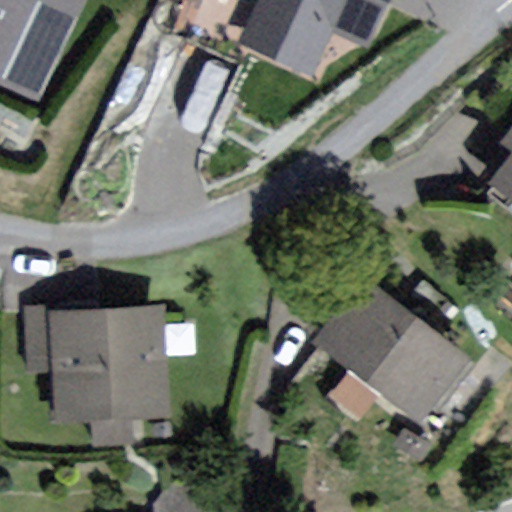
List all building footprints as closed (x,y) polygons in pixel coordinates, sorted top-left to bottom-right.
[(82,0),(0,0),(0,94),(29,109),(82,0)] [(255,0),(239,45),(318,73),(335,27),(377,42),(392,0),(255,0)] [(511,103),(480,145),(493,155),(470,184),(511,217),(511,103)] [(455,356),(352,280),(299,350),(402,427),(455,356)] [(154,421),(153,311),(28,311),(28,421),(154,421)]
